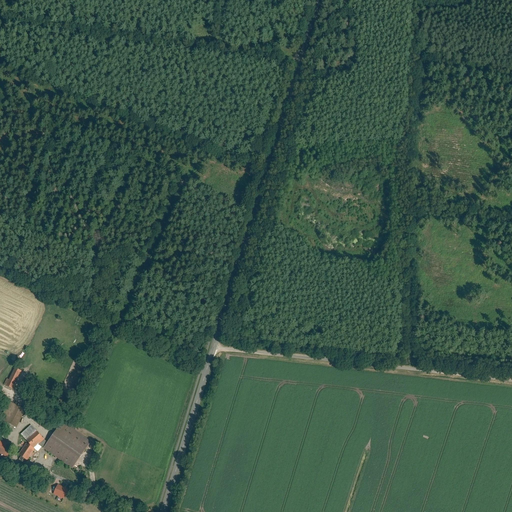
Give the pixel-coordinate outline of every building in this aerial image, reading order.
[(15,369),(8,387),(13,389),(20,370),(15,369)] [(4,385),(7,387),(14,372),(11,371),(4,385)] [(0,418),(16,427),(25,409),(11,402),(7,409),(5,407),(0,418)] [(90,442),(63,423),(45,450),(72,468),(90,442)] [(38,432),(28,441),(35,448),(44,439),(38,432)] [(0,453),(8,456),(12,444),(0,440),(0,453)] [(28,461),(35,449),(27,444),(20,455),(28,461)] [(57,483),(51,493),(61,499),(67,489),(57,483)]
